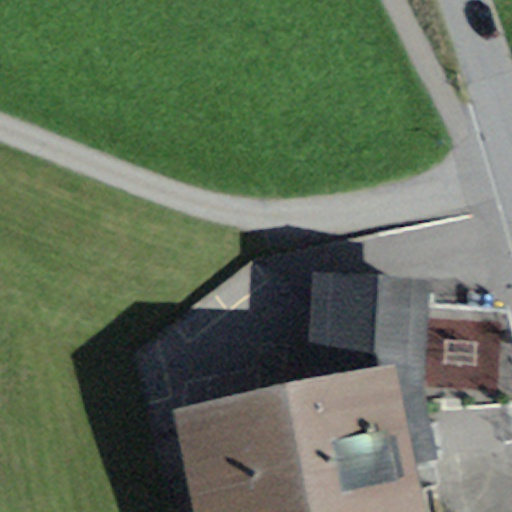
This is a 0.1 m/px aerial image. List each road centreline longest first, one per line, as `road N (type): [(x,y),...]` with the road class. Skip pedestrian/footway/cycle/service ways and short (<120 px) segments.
road 1 (residential): [(511,177),(264,238),(0,136)]
road 2 (residential): [(511,176),(463,138),(393,0)]
road 3 (tertiary): [(455,0),(511,172)]
